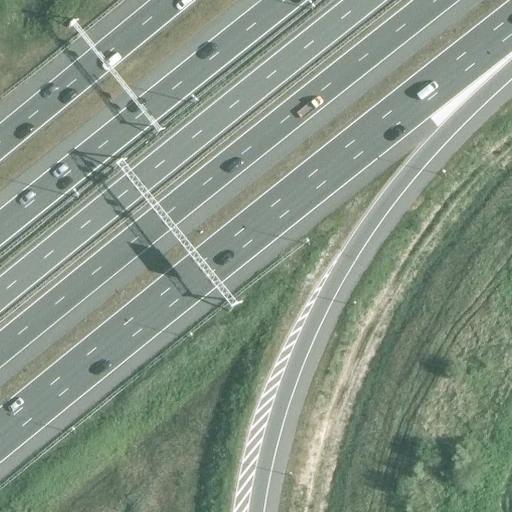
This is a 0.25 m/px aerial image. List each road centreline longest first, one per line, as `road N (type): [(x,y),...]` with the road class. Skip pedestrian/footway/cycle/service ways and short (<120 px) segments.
road 1 (motorway): [(0,436),(511,28)]
road 2 (motorway): [(0,349),(436,0)]
road 3 (motorway): [(258,511),(280,416),(341,273),(453,122),(511,70)]
road 4 (motorway): [(364,0),(0,293)]
road 5 (motorway): [(288,0),(0,228)]
road 6 (motorway): [(171,0),(0,140)]
